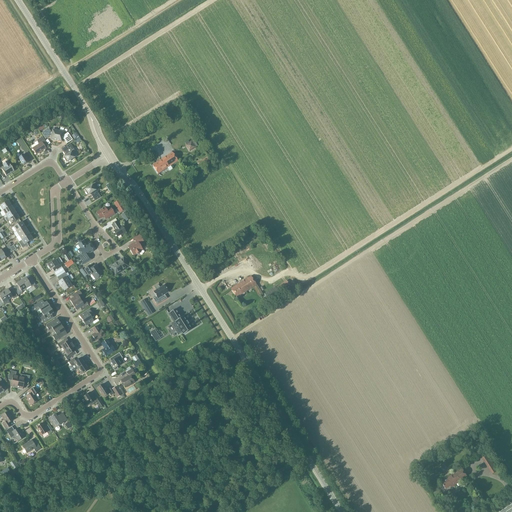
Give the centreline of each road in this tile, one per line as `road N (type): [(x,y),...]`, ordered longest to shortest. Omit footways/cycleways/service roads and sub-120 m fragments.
road 1 (unclassified): [(341,511),(135,188)]
road 2 (track): [(236,368),(224,346),(83,440)]
road 3 (unclassified): [(90,117),(17,0)]
road 4 (unknown): [(63,72),(175,0)]
road 5 (residential): [(30,259),(102,371)]
